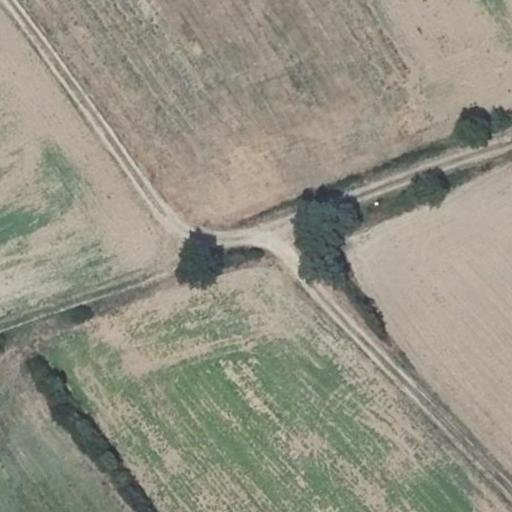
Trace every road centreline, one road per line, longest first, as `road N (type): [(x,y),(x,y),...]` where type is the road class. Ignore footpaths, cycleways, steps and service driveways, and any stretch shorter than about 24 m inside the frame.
road 1 (track): [(0,9),(165,216),(192,237),(258,235),(511,143)]
road 2 (track): [(258,235),(327,292),(511,486)]
